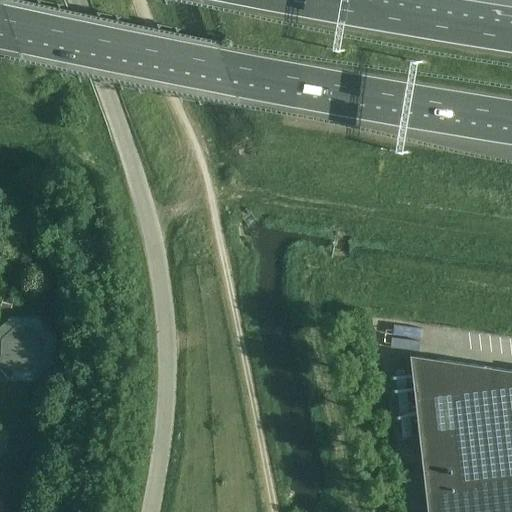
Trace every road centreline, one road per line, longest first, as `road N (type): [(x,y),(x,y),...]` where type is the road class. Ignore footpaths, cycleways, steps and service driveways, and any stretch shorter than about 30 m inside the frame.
road 1 (unclassified): [(148,511),(164,422),(161,309),(132,166),(72,0)]
road 2 (motorway): [(0,18),(511,115)]
road 3 (motorway): [(511,33),(288,0)]
